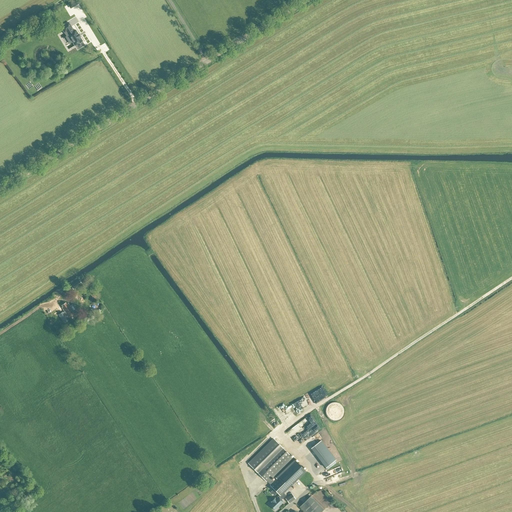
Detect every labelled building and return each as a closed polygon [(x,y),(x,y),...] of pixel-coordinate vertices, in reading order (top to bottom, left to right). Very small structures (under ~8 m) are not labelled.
[(69,23),(61,28),(64,33),(67,37),(66,37),(70,44),(72,42),(74,46),(75,46),(82,41),(80,37),(78,35),(79,35),(78,34),(75,30),(73,32),(71,29),(72,28),(69,23)] [(73,290),(82,284),(79,280),(70,286),(73,290)] [(67,305),(66,303),(61,306),(63,307),(62,308),(68,318),(74,314),(77,312),(77,311),(73,305),(72,305),(70,306),(68,304),(67,305)] [(292,458),(280,446),(274,440),(249,464),(267,482),(270,485),(279,495),(275,499),(274,498),(271,502),(272,503),(270,505),(275,510),(282,503),(280,502),(286,496),(283,493),(306,472),(295,461),(274,481),(271,478),(292,458)] [(336,460),(321,440),(310,449),(325,468),(336,460)] [(289,503),(295,499),(292,494),(285,499),(289,503)] [(304,511),(320,511),(323,510),(310,496),(299,507),(304,511)]
